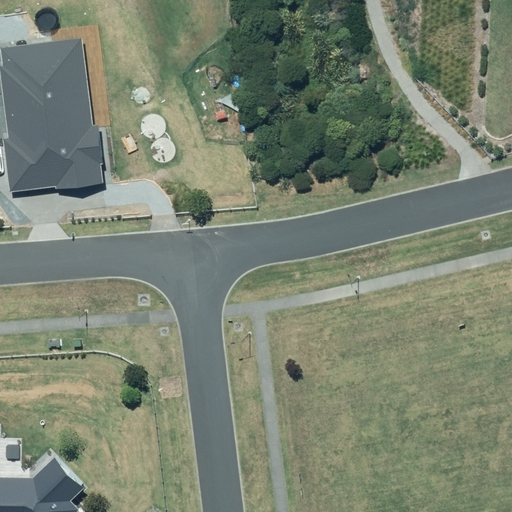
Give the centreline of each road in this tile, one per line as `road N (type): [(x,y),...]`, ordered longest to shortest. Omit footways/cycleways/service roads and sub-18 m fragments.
road 1 (residential): [(190,254),(511,179)]
road 2 (residential): [(219,511),(190,254)]
road 3 (track): [(493,184),(398,80),(370,0)]
road 4 (residential): [(0,259),(190,254)]
